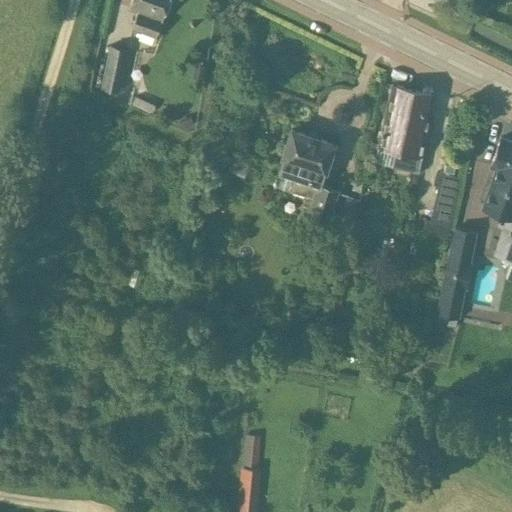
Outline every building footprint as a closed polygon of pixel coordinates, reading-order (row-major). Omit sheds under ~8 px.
[(132,0),(129,8),(138,11),(132,27),(156,36),(169,0),(132,0)] [(118,89),(128,45),(113,41),(103,86),(118,89)] [(385,115),(429,124),(435,94),(392,84),(385,115)] [(429,124),(385,115),(378,145),(396,149),(392,166),(418,171),(429,124)] [(292,130),(278,171),(274,184),(312,197),(305,219),(325,226),(326,226),(338,190),(320,185),(333,144),(292,130)] [(511,140),(500,137),(491,165),(496,167),(483,207),(507,215),(494,253),(511,259),(511,140)] [(434,184),(458,190),(461,178),(437,171),(434,184)] [(335,228),(352,232),(357,209),(359,201),(345,197),(335,228)] [(357,209),(352,232),(363,235),(368,211),(357,209)] [(325,226),(305,219),(301,230),(321,237),(325,226)] [(443,245),(448,225),(425,219),(420,239),(443,245)] [(477,230),(455,226),(448,257),(462,260),(457,283),(443,280),(440,300),(437,313),(459,317),(477,230)] [(283,265),(286,241),(269,239),(266,263),(283,265)] [(257,478),(236,476),(234,510),(254,511),(257,478)]
